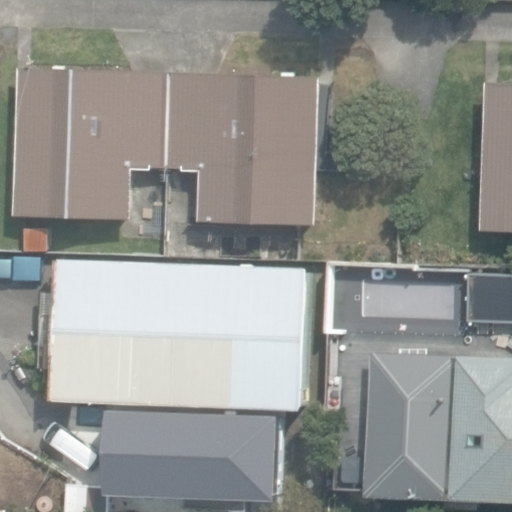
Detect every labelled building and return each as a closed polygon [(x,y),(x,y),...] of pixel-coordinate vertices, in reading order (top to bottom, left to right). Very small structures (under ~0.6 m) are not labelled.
[(141,171),(174,172),(177,73),(26,68),(21,217),(139,221),(141,171)] [(329,79),(327,79),(177,73),(174,172),(207,173),(205,221),(324,226),(329,79)] [(511,83),(492,82),(487,230),(511,230),(511,83)] [(59,223),(32,228),(36,251),(63,246),(59,223)] [(60,401),(307,412),(314,268),(66,257),(65,293),(46,292),(45,315),(63,316),(60,401)] [(330,336),(421,341),(425,265),(334,260),(330,336)] [(455,342),(375,340),(371,495),(451,498),(455,342)] [(457,499),(511,501),(511,357),(460,355),(457,499)] [(245,457),(247,428),(209,426),(207,455),(245,457)] [(152,511),(154,478),(75,475),(73,511),(152,511)]
